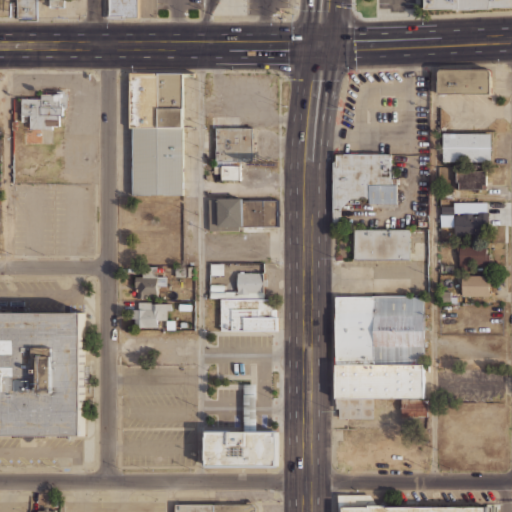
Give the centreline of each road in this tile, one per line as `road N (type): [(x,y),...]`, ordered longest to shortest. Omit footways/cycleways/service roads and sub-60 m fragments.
road 1 (residential): [(511,482),(0,480)]
road 2 (trunk): [(320,45),(307,183),(306,511)]
road 3 (residential): [(110,45),(106,480)]
road 4 (primary): [(0,45),(320,45)]
road 5 (primary): [(320,45),(511,37)]
